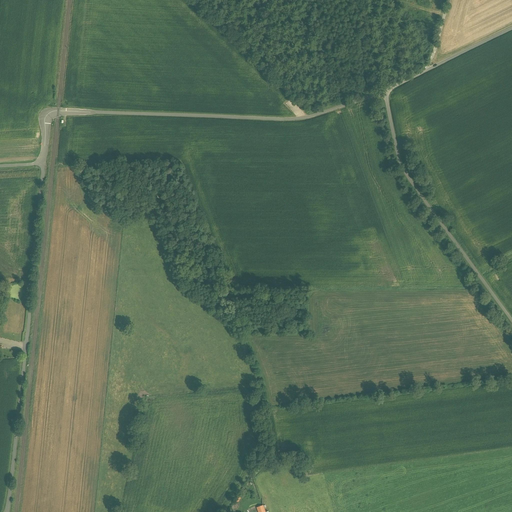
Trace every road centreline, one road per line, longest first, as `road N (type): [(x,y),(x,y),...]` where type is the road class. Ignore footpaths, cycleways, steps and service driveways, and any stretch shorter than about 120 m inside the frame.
road 1 (unclassified): [(5,511),(46,116),(295,119),(379,92)]
road 2 (unclassified): [(379,92),(404,167),(511,317)]
road 3 (unclassified): [(511,26),(379,92)]
